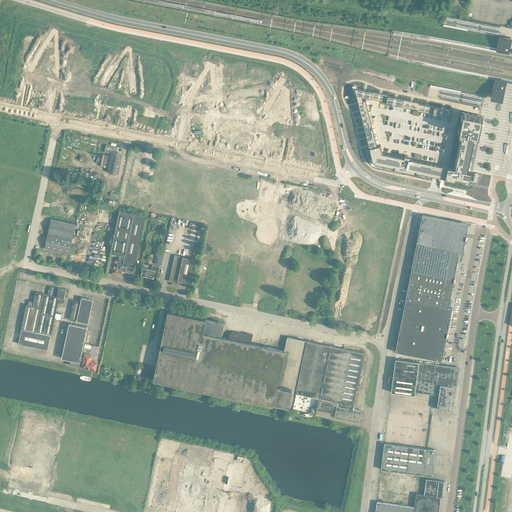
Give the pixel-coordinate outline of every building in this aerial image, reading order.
[(40,22),(36,27),(45,33),(49,27),(40,22)] [(36,27),(33,33),(42,39),(45,33),(36,27)] [(33,33),(29,39),(38,44),(42,39),(33,33)] [(29,39),(26,45),(35,50),(38,44),(29,39)] [(501,50),(502,50),(496,82),(498,82),(497,85),(501,86),(503,76),(504,69),(505,65),(507,57),(509,48),(505,47),(506,44),(502,43),(501,50)] [(110,44),(107,49),(116,55),(119,49),(110,44)] [(26,45),(23,50),(32,56),(35,50),(26,45)] [(107,49),(103,55),(112,60),(116,55),(107,49)] [(23,50),(19,56),(28,61),(32,56),(23,50)] [(103,55),(100,60),(109,66),(112,60),(103,55)] [(19,56),(16,62),(25,67),(28,61),(19,56)] [(195,56),(192,61),(201,67),(204,61),(195,56)] [(100,60),(97,66),(106,71),(109,66),(100,60)] [(192,61),(189,67),(198,72),(201,67),(192,61)] [(97,66),(94,71),(103,76),(106,71),(97,66)] [(189,67),(186,72),(195,78),(198,72),(189,67)] [(94,71),(90,77),(99,82),(103,76),(94,71)] [(186,72),(182,78),(191,83),(195,78),(186,72)] [(270,72),(266,77),(275,83),(279,77),(270,72)] [(266,77),(263,83),(272,88),(275,83),(266,77)] [(182,78),(179,83),(188,88),(191,83),(182,78)] [(179,83),(176,89),(185,94),(188,88),(179,83)] [(263,83),(260,88),(269,93),(272,88),(263,83)] [(388,95),(354,87),(373,163),(394,167),(394,169),(416,174),(416,172),(435,176),(441,177),(469,183),(472,173),(467,172),(475,135),(478,136),(482,116),(459,112),(447,167),(443,166),(437,165),(411,159),(412,157),(404,155),(404,158),(382,153),(382,150),(380,145),(377,146),(366,100),(365,99),(363,100),(362,96),(386,101),(386,102),(417,109),(417,110),(449,117),(450,110),(419,103),(419,102),(388,96),(388,95)] [(260,88),(257,94),(266,99),(269,93),(260,88)] [(176,89),(173,94),(182,100),(185,94),(176,89)] [(257,94),(253,99),(262,104),(266,99),(257,94)] [(253,99),(250,104),(259,110),(262,104),(253,99)] [(250,104),(247,110),(256,115),(259,110),(250,104)] [(117,147),(105,145),(104,152),(111,154),(107,172),(118,174),(122,154),(116,153),(117,147)] [(135,193),(142,157),(140,156),(141,150),(130,148),(120,202),(129,204),(131,192),(135,193)] [(157,187),(153,212),(182,217),(182,218),(203,221),(211,172),(214,172),(214,169),(203,167),(203,169),(162,162),(159,182),(180,186),(180,191),(157,187)] [(248,223),(255,180),(230,176),(218,248),(246,253),(251,224),(248,223)] [(68,183),(63,182),(62,188),(73,190),(74,184),(70,183),(70,180),(69,180),(68,183)] [(134,268),(144,221),(145,216),(119,211),(110,253),(119,255),(116,270),(132,274),(133,268),(134,268)] [(0,235),(17,239),(20,218),(0,213),(0,235)] [(448,308),(459,252),(463,252),(468,224),(422,215),(395,351),(441,360),(452,308),(448,308)] [(48,234),(72,239),(75,224),(50,219),(51,219),(48,234)] [(368,243),(369,240),(366,240),(368,234),(363,233),(361,241),(368,243)] [(61,247),(70,249),(72,239),(48,234),(44,249),(57,251),(57,247),(61,248),(61,247)] [(262,268),(265,268),(270,245),(267,245),(262,268)] [(248,249),(245,268),(257,270),(257,267),(260,267),(260,266),(261,266),(261,265),(250,264),(250,259),(260,261),(261,255),(260,254),(259,259),(249,258),(250,254),(254,254),(254,250),(248,249)] [(229,279),(234,253),(222,251),(221,257),(226,258),(223,278),(229,279)] [(161,266),(163,256),(157,255),(155,264),(161,266)] [(197,260),(174,255),(172,264),(173,264),(169,281),(177,283),(177,281),(191,284),(197,260)] [(143,268),(141,275),(153,278),(154,273),(158,273),(159,267),(152,265),(151,269),(143,268)] [(299,308),(300,300),(310,302),(316,269),(306,267),(305,270),(295,268),(288,306),(299,308)] [(3,308),(9,271),(2,270),(3,272),(0,273),(0,303),(1,304),(3,308)] [(51,335),(58,302),(63,303),(64,298),(65,298),(64,298),(66,290),(49,286),(48,294),(36,292),(32,306),(31,306),(32,301),(29,301),(28,305),(26,305),(21,329),(18,344),(47,350),(50,335),(51,335)] [(357,308),(376,311),(379,290),(375,289),(374,293),(372,293),(372,291),(370,291),(369,297),(367,297),(367,301),(364,301),(364,303),(361,302),(361,300),(358,300),(357,308)] [(267,300),(268,293),(260,291),(259,298),(267,300)] [(76,321),(88,323),(93,300),(81,297),(76,321)] [(75,321),(80,301),(73,300),(69,319),(75,321)] [(168,312),(153,380),(292,410),(296,393),(318,398),(316,409),(335,413),(334,415),(359,420),(361,411),(360,411),(352,409),(353,405),(364,353),(348,350),(287,337),(284,350),(222,337),(225,324),(168,312)] [(69,323),(61,358),(80,362),(87,327),(69,323)] [(84,353),(81,368),(96,371),(97,363),(91,361),(92,355),(84,353)] [(445,379),(445,381),(449,382),(449,383),(458,384),(459,372),(446,370),(446,372),(446,374),(445,374),(445,376),(445,378),(445,379)] [(384,441),(383,454),(397,456),(398,446),(399,446),(399,445),(396,445),(397,443),(394,443),(386,441),(384,441)] [(434,450),(433,460),(448,462),(449,450),(441,449),(439,448),(439,450),(434,450)] [(408,476),(405,499),(442,504),(445,481),(408,476)] [(373,499),(371,508),(397,511),(398,506),(397,506),(397,503),(390,502),(390,504),(384,504),(384,505),(379,504),(380,500),(373,499)]
